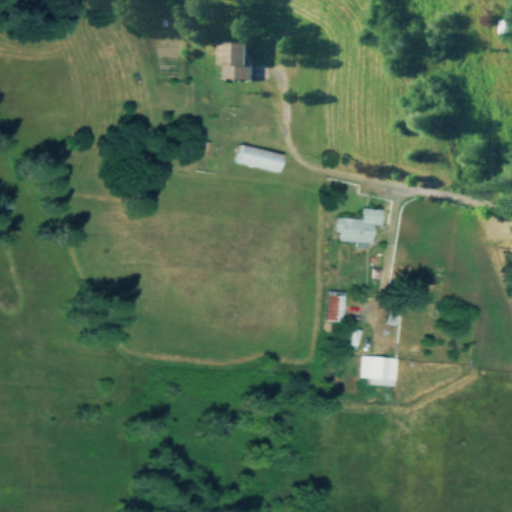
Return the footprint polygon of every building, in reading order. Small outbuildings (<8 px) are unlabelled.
[(509,34),(509,19),(495,19),(495,33),(509,34)] [(213,42),(215,89),(241,90),(241,41),(213,42)] [(229,157),(236,146),(277,158),(269,174),(229,157)] [(333,217),(332,239),(366,243),(368,224),(375,224),(377,207),(361,206),(360,220),(333,217)] [(322,287),(342,291),(336,330),(319,328),(322,287)] [(355,352),(353,375),(361,377),(360,384),(389,386),(392,357),(355,352)]
